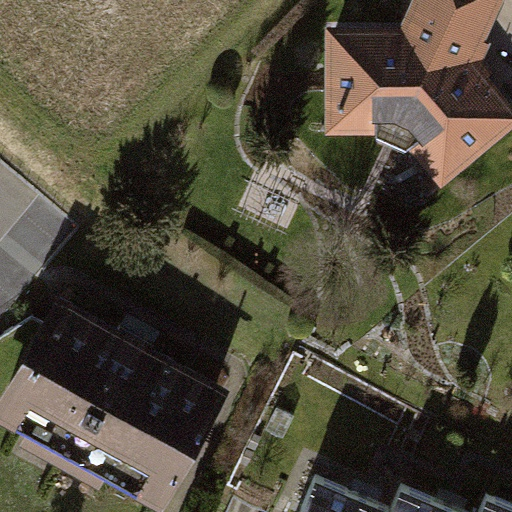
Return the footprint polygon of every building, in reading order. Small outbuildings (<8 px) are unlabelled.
[(511,7),(511,0),(418,0),(409,24),(334,23),(337,136),(388,135),(421,157),(449,191),(511,137),(511,81),(498,57),(511,7)] [(178,511),(237,390),(59,307),(1,431),(172,511),(178,511)] [(373,511),(308,484),(295,511),(373,511)] [(439,511),(395,493),(387,511),(439,511)] [(511,511),(477,498),(471,511),(511,511)]
